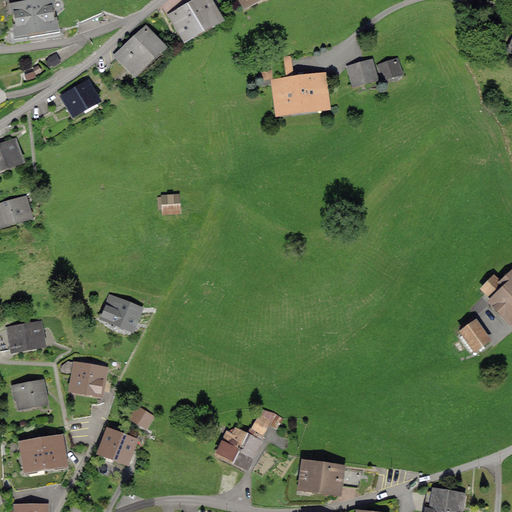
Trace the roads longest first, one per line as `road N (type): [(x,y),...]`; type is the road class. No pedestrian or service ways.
road 1 (residential): [(0,125),(160,0)]
road 2 (residential): [(321,511),(511,449)]
road 3 (residential): [(120,511),(167,499),(260,511)]
